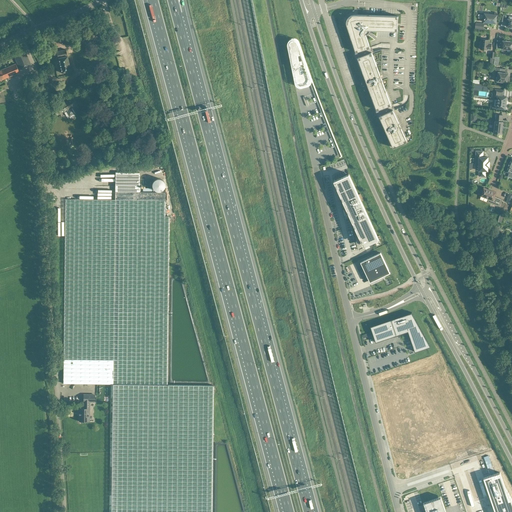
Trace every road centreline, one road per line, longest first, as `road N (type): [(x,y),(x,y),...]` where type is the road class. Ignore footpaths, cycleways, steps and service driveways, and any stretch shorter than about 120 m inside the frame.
road 1 (motorway): [(152,0),(288,511)]
road 2 (motorway): [(308,511),(176,14)]
road 3 (unclassified): [(64,511),(35,73),(21,35)]
road 4 (secondary): [(306,15),(358,155),(422,292)]
road 5 (secondary): [(430,287),(368,159),(314,12)]
road 6 (secondary): [(422,292),(511,462)]
road 7 (unclassified): [(350,319),(393,490)]
road 8 (secondary): [(511,443),(430,287)]
road 9 (unclassified): [(316,167),(350,319)]
